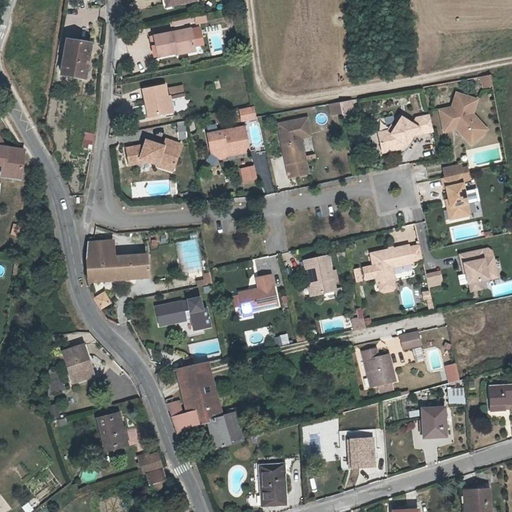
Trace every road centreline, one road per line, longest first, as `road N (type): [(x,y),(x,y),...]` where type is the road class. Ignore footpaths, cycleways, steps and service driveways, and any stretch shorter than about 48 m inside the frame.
road 1 (track): [(511,60),(282,100),(258,75),(248,0)]
road 2 (tertiary): [(199,511),(145,381),(90,312),(70,255)]
road 3 (residential): [(118,217),(276,209),(395,190)]
road 4 (residential): [(511,450),(312,511)]
road 5 (tertiary): [(70,255),(56,196),(0,84)]
road 6 (residential): [(114,0),(101,133)]
